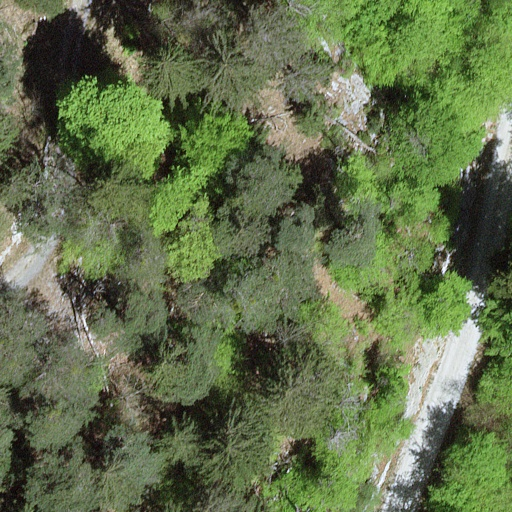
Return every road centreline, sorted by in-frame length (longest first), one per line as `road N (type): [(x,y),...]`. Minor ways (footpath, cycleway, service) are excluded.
road 1 (track): [(511,196),(409,511)]
road 2 (track): [(101,0),(73,80),(68,191),(41,265),(0,289)]
